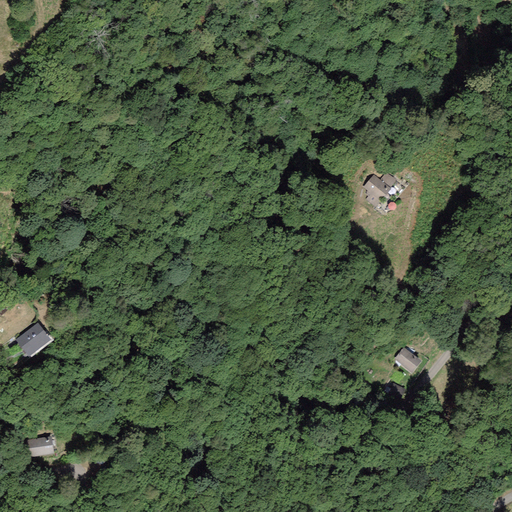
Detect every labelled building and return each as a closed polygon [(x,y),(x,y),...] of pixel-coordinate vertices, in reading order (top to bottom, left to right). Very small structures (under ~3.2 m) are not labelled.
[(385,173),(379,181),(389,190),(396,181),(385,173)] [(379,181),(373,176),(362,187),(367,192),(366,193),(367,194),(366,195),(368,197),(365,200),(375,209),(391,192),(389,190),(379,181)] [(57,343),(44,325),(19,343),(29,356),(32,354),(35,359),(57,343)] [(424,352),(432,339),(414,329),(407,341),(424,352)] [(414,376),(425,363),(407,348),(396,361),(414,376)] [(58,455),(56,437),(27,441),(30,459),(58,455)]
